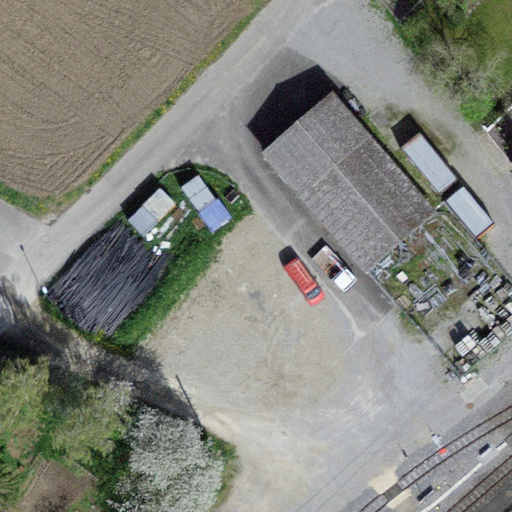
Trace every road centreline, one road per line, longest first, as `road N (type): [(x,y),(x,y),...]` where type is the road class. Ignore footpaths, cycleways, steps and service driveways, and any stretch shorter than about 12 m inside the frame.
road 1 (unknown): [(41,263),(138,365),(272,429),(343,435),(433,407),(449,342),(441,279),(390,186),(330,102),(263,30)]
road 2 (residential): [(292,0),(0,307)]
